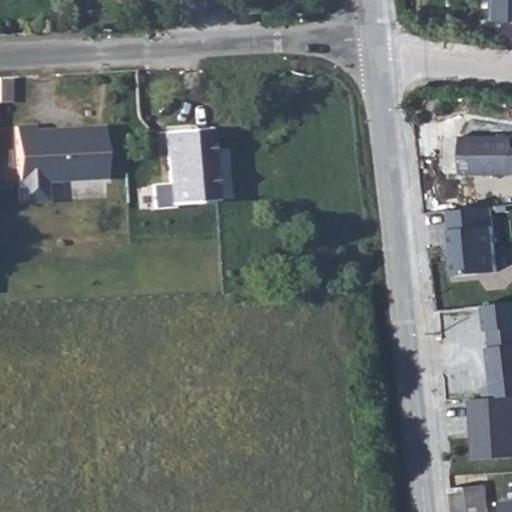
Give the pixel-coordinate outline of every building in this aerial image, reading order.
[(501,14),(511,14),(511,0),(496,0),(497,4),(501,8),(501,14)] [(9,79),(0,79),(0,104),(10,104),(9,79)] [(32,128),(12,129),(15,204),(43,203),(42,182),(102,180),(100,130),(68,132),(68,137),(49,137),(49,132),(32,133),(32,128)] [(199,130),(153,132),(155,178),(156,203),(202,201),(199,130)] [(464,170),(511,170),(511,133),(462,134),(464,170)] [(140,203),(156,203),(155,178),(139,179),(140,203)] [(492,207),(448,211),(455,278),(499,273),(492,207)] [(511,301),(482,305),(486,334),(489,333),(491,345),(511,342),(511,301)] [(511,342),(491,345),(487,346),(492,386),(483,387),(484,399),(511,395),(511,342)] [(511,395),(484,399),(471,399),(475,457),(511,454),(511,395)] [(488,511),(484,484),(447,490),(451,511),(488,511)] [(511,511),(511,500),(498,501),(498,511),(511,511)]
